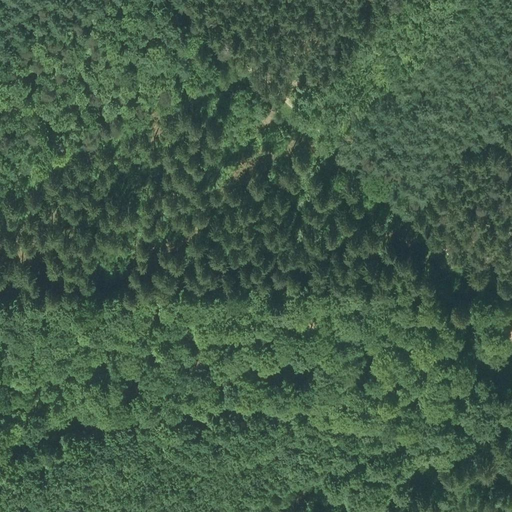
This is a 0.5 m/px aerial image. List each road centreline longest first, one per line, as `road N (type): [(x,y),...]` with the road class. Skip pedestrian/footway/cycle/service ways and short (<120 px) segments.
road 1 (track): [(180,0),(360,157),(452,253),(511,291)]
road 2 (track): [(0,441),(185,397),(263,395),(411,416)]
road 3 (track): [(411,416),(372,445),(293,477),(248,511)]
road 4 (track): [(411,416),(511,332)]
